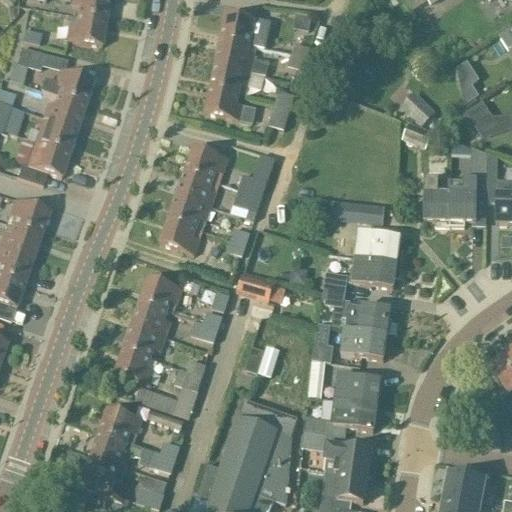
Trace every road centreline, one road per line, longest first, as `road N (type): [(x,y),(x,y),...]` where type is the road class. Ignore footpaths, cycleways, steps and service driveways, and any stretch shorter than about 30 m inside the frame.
road 1 (tertiary): [(1,511),(146,120),(173,0)]
road 2 (residential): [(415,451),(435,382),(458,345),(511,302)]
